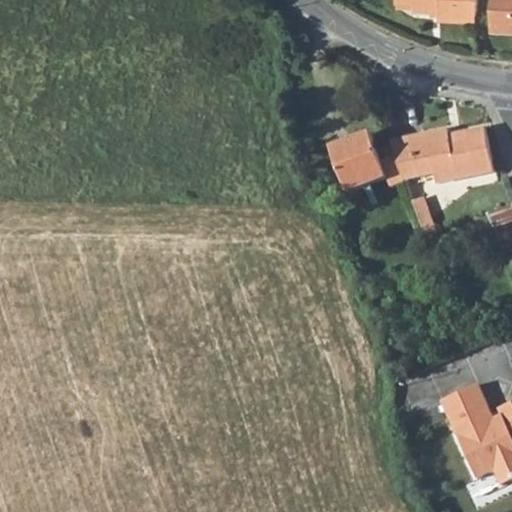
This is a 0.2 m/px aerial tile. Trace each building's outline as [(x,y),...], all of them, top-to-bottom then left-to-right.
[(442,20),(479,21),(479,0),(399,0),(399,2),(416,3),(416,10),(442,11),(442,20)] [(511,0),(493,0),(492,31),(511,31),(511,0)] [(365,123),(325,136),(339,181),(379,169),(365,123)] [(448,126),(393,140),(407,178),(437,169),(440,179),(496,163),(484,124),(450,132),(448,126)] [(511,200),(489,210),(506,251),(511,248),(511,200)] [(511,398),(497,405),(501,412),(503,418),(498,421),(492,416),(477,381),(440,398),(475,475),(493,467),(500,482),(511,476),(511,398)] [(501,412),(492,416),(498,421),(503,418),(501,412)]
